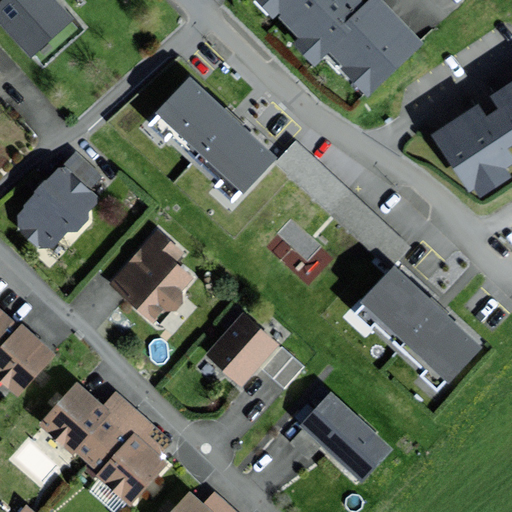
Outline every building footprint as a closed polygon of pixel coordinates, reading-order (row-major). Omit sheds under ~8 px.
[(56,0),(3,0),(0,3),(0,22),(29,56),(73,19),(56,0)] [(381,0),(366,0),(363,4),(358,0),(259,0),(275,16),(279,11),(304,36),(297,43),(316,63),(325,54),(341,71),(339,73),(365,99),(423,41),(381,0)] [(276,158),(192,80),(160,114),(244,192),(276,158)] [(496,108),(490,111),(484,115),(477,104),(430,133),(466,191),(473,187),(479,196),(509,178),(503,168),(511,162),(511,158),(505,148),(511,145),(511,144),(511,80),(488,95),(496,108)] [(103,175),(80,153),(12,222),(47,256),(100,201),(89,190),(103,175)] [(173,244),(159,232),(112,289),(154,324),(166,309),(174,315),(189,297),(182,292),(194,278),(165,254),(173,244)] [(481,347),(395,269),(365,302),(451,380),(481,347)] [(0,377),(20,394),(53,354),(34,339),(0,310),(0,377)] [(280,347),(244,316),(208,358),(244,389),(280,347)] [(96,401),(79,386),(45,425),(101,473),(98,476),(134,506),(168,466),(147,447),(143,444),(156,429),(118,396),(106,409),(96,401)] [(356,419),(331,396),(302,428),(364,484),(392,453),(376,438),(380,433),(360,414),(356,419)] [(209,511),(208,511),(189,495),(175,511),(209,511)] [(17,511),(39,511),(24,502),(17,511)]
